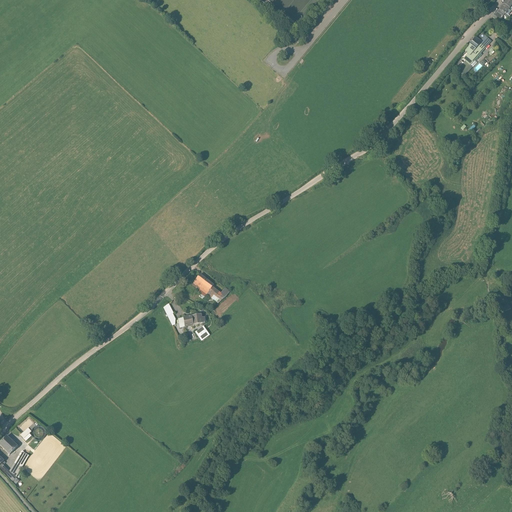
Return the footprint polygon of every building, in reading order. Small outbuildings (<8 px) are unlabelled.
[(511,5),(511,0),(506,0),(502,5),(509,10),(511,5)] [(509,10),(502,5),(492,20),(499,25),(509,10)] [(484,38),(479,44),(480,45),(480,46),(485,50),(491,44),(484,38)] [(463,54),(466,57),(462,62),(464,64),(456,73),(459,76),(455,80),(459,83),(462,80),(472,70),(469,68),(485,50),(480,46),(480,45),(479,44),(475,40),(463,54)] [(471,88),(462,80),(459,83),(459,84),(467,92),(471,88)] [(225,290),(220,296),(212,290),(214,287),(200,276),(191,287),(205,298),(207,296),(220,307),(225,300),(230,294),(225,290)] [(511,309),(506,296),(498,299),(501,306),(497,308),(499,314),(511,309)] [(175,326),(175,321),(172,315),(173,315),(169,306),(163,309),(168,318),(167,318),(170,323),(172,327),(175,326)] [(201,317),(192,319),(192,318),(182,320),(178,320),(180,330),(184,329),(184,331),(194,329),(193,328),(198,328),(203,326),(201,317)] [(203,329),(196,334),(201,342),(209,336),(203,329)] [(27,442),(33,436),(31,434),(33,432),(29,428),(21,436),(27,442)] [(18,448),(7,437),(0,444),(0,447),(10,457),(18,448)] [(21,452),(9,472),(2,465),(5,463),(0,458),(0,471),(14,485),(18,481),(16,479),(28,455),(21,452)]
